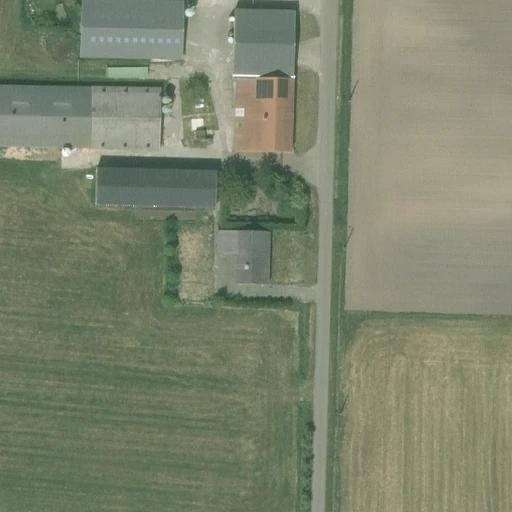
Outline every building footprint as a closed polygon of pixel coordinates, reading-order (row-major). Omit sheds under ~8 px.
[(180,2),(79,2),(79,60),(180,60),(180,2)] [(294,12),(234,11),(234,150),(293,150),(294,12)] [(156,88),(0,87),(0,150),(156,151),(156,88)] [(215,170),(143,169),(143,196),(214,197),(215,170)] [(267,285),(266,234),(216,234),(216,259),(233,259),(234,285),(267,285)]
